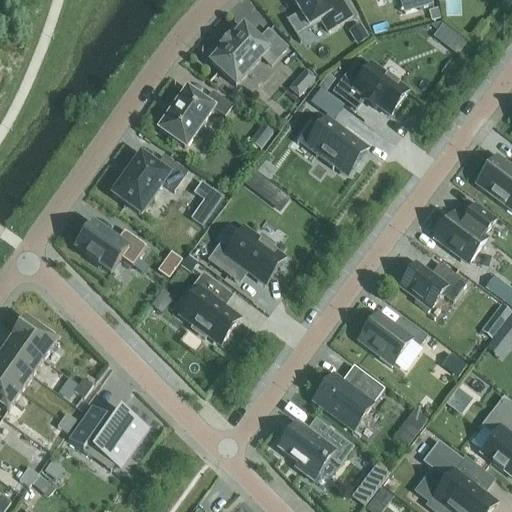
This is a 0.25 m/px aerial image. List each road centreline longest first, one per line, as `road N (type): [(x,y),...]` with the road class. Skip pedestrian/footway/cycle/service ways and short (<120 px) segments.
road 1 (residential): [(224,458),(511,72)]
road 2 (residential): [(23,256),(213,0)]
road 3 (residential): [(224,458),(23,256)]
